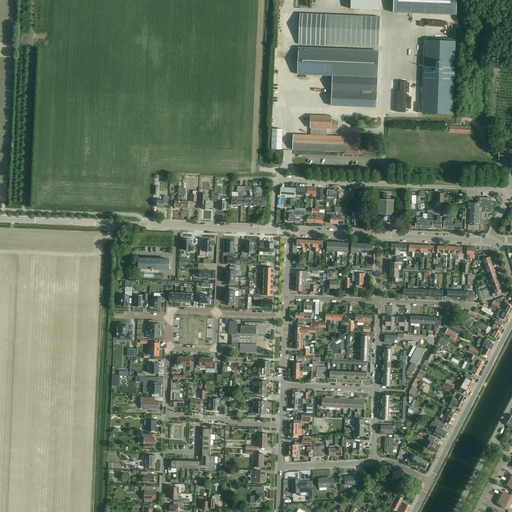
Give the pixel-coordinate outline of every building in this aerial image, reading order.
[(381,10),(380,0),(350,0),(350,9),(381,10)] [(393,0),(393,12),(411,13),(456,15),(456,0),(393,0)] [(380,16),(328,14),(300,13),(299,44),(379,47),(380,16)] [(455,41),(455,38),(426,37),(425,40),(423,113),(452,114),(455,41)] [(297,74),(330,75),(330,78),(332,78),(331,105),(376,107),(377,92),(379,52),(298,49),(297,74)] [(307,93),(321,93),(321,86),(313,86),(313,84),(307,84),(307,93)] [(360,154),(361,135),(345,134),(345,136),(326,136),(327,128),(331,129),(331,128),(338,129),(339,121),(335,121),(335,120),(332,120),(332,116),(310,115),(310,128),(311,128),(310,135),(293,134),(293,149),(345,151),(345,154),(360,154)] [(281,149),(282,129),(272,129),(271,149),(281,149)] [(511,159),(511,151),(511,149),(501,148),(500,151),(499,151),(499,159),(511,159)] [(237,204),(240,205),(241,186),(237,186),(237,192),(232,192),(232,196),(231,205),(237,205),(237,204)] [(241,186),(240,205),(243,205),(243,206),(249,206),(249,196),(243,196),(243,193),(244,192),(245,186),(241,186)] [(249,196),(249,206),(254,206),(255,205),(257,205),(258,187),(254,187),(254,193),(255,193),(255,197),(249,196)] [(258,187),(257,205),(260,205),(260,206),(266,207),(266,197),(260,197),(261,193),(262,193),(262,187),(258,187)] [(295,196),(296,188),(281,187),(280,196),(295,196)] [(317,196),(324,197),(325,189),(317,189),(317,196)] [(327,195),(327,197),(337,198),(337,190),(327,189),(327,195)] [(202,204),(202,209),(209,209),(209,201),(209,198),(207,198),(207,194),(200,194),(199,204),(202,204)] [(392,219),(393,200),(391,199),(391,198),(390,198),(390,194),(384,194),(383,199),(380,199),(379,218),(382,218),(382,219),(386,220),(389,220),(389,219),(392,219)] [(214,195),(214,201),(217,201),(219,201),(219,210),(226,210),(226,206),(229,207),(230,198),(221,197),(221,195),(217,195),(214,195)] [(464,223),(464,230),(480,230),(481,211),(484,211),(493,211),(494,203),(491,203),(491,201),(491,199),(491,198),(479,197),(479,202),(477,202),(477,203),(465,203),(465,212),(468,212),(468,223),(464,223)] [(307,222),(315,223),(315,209),(312,208),(312,213),(312,216),(307,216),(307,222)] [(284,221),(288,221),(294,222),(294,213),(295,211),(295,210),(289,209),(289,211),(285,211),(284,221)] [(325,213),(318,213),(319,209),(315,209),(315,223),(322,223),(323,217),(325,217),(325,213)] [(326,211),(326,220),(330,220),(330,223),(337,224),(338,209),(335,209),(335,212),(326,211)] [(294,213),(294,222),(300,222),(300,220),(304,220),(304,217),(304,211),(295,211),(294,213)] [(420,227),(426,228),(427,216),(423,216),(423,217),(416,217),(415,227),(420,227)] [(436,218),(431,217),(431,216),(427,216),(426,228),(432,228),(432,227),(441,228),(442,216),(436,216),(436,218)] [(461,229),(461,223),(459,223),(459,221),(453,220),(453,219),(444,218),(444,228),(461,229)] [(192,238),(183,238),(183,248),(187,249),(187,250),(195,250),(195,244),(191,244),(192,238)] [(300,250),(303,251),(304,239),(297,239),(297,240),(293,240),(293,252),(296,252),(297,246),(301,246),(301,247),(300,247),(300,250)] [(213,240),(205,240),(205,247),(201,246),(200,256),(205,256),(205,251),(213,252),(213,240)] [(250,241),(246,241),(246,248),(242,248),(242,256),(246,256),(246,253),(254,253),(254,242),(250,242),(250,241)] [(260,243),(260,252),(273,252),(274,248),(274,243),(260,243)] [(396,256),(396,259),(400,259),(400,256),(400,253),(400,251),(400,244),(392,244),(391,256),(396,256)] [(479,262),(483,260),(485,266),(492,263),(489,257),(486,258),(485,255),(482,256),(482,255),(479,256),(478,259),(479,262)] [(138,264),(138,267),(138,268),(140,268),(140,272),(139,272),(138,277),(142,277),(155,278),(161,278),(161,274),(158,273),(158,269),(169,270),(169,269),(170,259),(139,258),(139,262),(138,262),(138,264)] [(391,261),(391,269),(399,269),(399,262),(403,262),(403,259),(400,259),(396,259),(396,262),(391,261)] [(205,263),(198,263),(198,270),(200,270),(200,278),(210,278),(211,270),(204,270),(205,263)] [(484,272),(494,269),(492,263),(485,266),(486,269),(483,270),(484,272)] [(225,276),(236,276),(236,270),(236,267),(229,267),(229,270),(226,270),(226,273),(225,276)] [(398,278),(398,277),(399,269),(391,269),(390,276),(393,277),(393,281),(398,281),(403,281),(403,278),(398,278)] [(354,273),(352,273),(352,281),(355,281),(355,284),(363,285),(363,278),(365,278),(365,273),(363,273),(364,270),(354,270),(354,273)] [(338,289),(339,281),(334,281),(334,273),(328,273),(327,281),(330,281),(330,288),(338,289)] [(487,282),(497,279),(495,274),(489,276),(490,279),(487,280),(487,282)] [(236,282),(236,276),(225,276),(225,279),(225,282),(229,282),(229,286),(235,286),(235,282),(236,282)] [(121,295),(121,306),(128,306),(129,295),(132,296),(133,280),(126,280),(126,287),(125,295),(121,295)] [(499,284),(492,287),(495,292),(492,293),(493,296),(499,294),(498,292),(501,291),(499,284)] [(225,296),(235,296),(235,290),(235,287),(229,287),(228,290),(225,290),(225,293),(225,296)] [(166,292),(166,297),(169,297),(169,301),(175,302),(175,292),(166,292)] [(135,295),(135,307),(143,307),(143,300),(147,300),(148,293),(143,293),(143,295),(135,295)] [(149,299),(149,305),(153,305),(153,307),(161,308),(161,301),(165,301),(165,293),(161,293),(161,296),(154,296),(154,300),(149,299)] [(186,293),(185,302),(191,302),(191,300),(194,300),(194,293),(186,293)] [(196,293),(196,300),(199,301),(199,303),(210,303),(210,295),(199,295),(199,293),(196,293)] [(235,302),(235,296),(225,296),(224,299),(225,299),(224,302),(228,302),(228,306),(234,306),(234,302),(235,302)] [(261,300),(261,308),(272,308),(272,300),(261,300)] [(505,302),(502,310),(510,314),(511,309),(511,307),(509,306),(510,305),(505,302)] [(304,312),(303,323),(306,323),(306,322),(309,322),(309,318),(312,319),(312,310),(304,310),(304,312)] [(506,320),(510,314),(502,310),(500,313),(501,313),(500,314),(501,315),(500,317),(506,320)] [(296,312),(295,318),(298,318),(298,323),(297,323),(297,326),(303,327),(303,323),(304,312),(296,312)] [(333,325),(333,323),(334,314),(325,313),(325,320),(330,320),(330,324),(333,325)] [(342,314),(334,314),(333,323),(335,323),(335,320),(342,321),(342,314)] [(358,323),(363,323),(364,315),(356,314),(355,320),(358,320),(358,323)] [(369,321),(371,321),(372,315),(364,315),(363,323),(369,323),(369,321)] [(385,320),(385,326),(391,326),(391,331),(395,331),(395,319),(392,319),(392,315),(386,315),(385,316),(385,320)] [(399,316),(399,326),(404,327),(404,331),(408,331),(409,320),(405,320),(405,316),(399,316)] [(429,317),(428,331),(431,331),(431,324),(435,324),(434,327),(439,328),(439,320),(435,320),(435,317),(429,317)] [(485,320),(483,323),(488,326),(492,328),(500,332),(503,326),(501,325),(502,323),(496,319),(494,324),(493,324),(485,320)] [(149,320),(149,324),(151,324),(150,329),(160,330),(160,324),(155,324),(155,321),(149,320)] [(237,331),(237,322),(230,321),(229,334),(232,334),(231,345),(222,344),(221,353),(230,353),(230,351),(240,352),(256,353),(257,335),(241,334),(241,331),(237,331)] [(241,326),(241,331),(241,334),(257,335),(265,335),(266,323),(245,322),(245,326),(241,326)] [(448,329),(456,333),(459,326),(452,322),(448,329)] [(120,326),(117,326),(116,338),(121,338),(121,340),(132,341),(132,339),(132,333),(127,333),(127,330),(127,324),(122,324),(120,324),(120,326)] [(295,326),(295,340),(303,341),(303,333),(309,333),(309,328),(309,327),(303,327),(295,326)] [(448,329),(448,328),(445,333),(455,338),(457,333),(456,333),(448,329)] [(492,328),(488,335),(491,337),(492,336),(497,338),(500,332),(492,328)] [(148,335),(148,338),(154,339),(155,336),(160,336),(160,330),(150,329),(150,335),(148,335)] [(385,335),(384,343),(394,343),(395,340),(397,340),(398,338),(404,338),(404,333),(398,333),(398,335),(385,335)] [(448,340),(441,337),(438,343),(445,346),(448,340)] [(480,338),(477,343),(482,346),(485,348),(491,351),(494,343),(486,338),(485,341),(480,338)] [(303,341),(295,340),(294,348),(303,349),(303,341)] [(159,357),(160,344),(151,343),(150,352),(151,352),(151,356),(159,357)] [(439,348),(435,346),(431,353),(435,355),(439,348)] [(470,346),(468,350),(477,355),(479,351),(476,350),(476,349),(470,346)] [(482,350),(480,353),(487,357),(491,351),(485,348),(482,346),(481,349),(482,350)] [(127,356),(135,357),(135,349),(128,349),(127,356)] [(472,354),(470,358),(473,360),(471,363),(472,364),(474,365),(476,366),(481,369),(484,362),(481,361),(482,359),(472,354)] [(184,366),(184,356),(178,356),(178,361),(174,361),(174,367),(177,367),(178,365),(184,366)] [(190,357),(184,356),(184,366),(190,366),(190,371),(194,371),(194,361),(190,361),(190,357)] [(206,369),(206,357),(200,357),(200,362),(196,361),(196,368),(206,369)] [(212,357),(206,357),(206,369),(215,369),(215,362),(212,362),(212,357)] [(149,359),(148,363),(151,363),(150,374),(158,374),(159,363),(155,363),(155,359),(149,359)] [(313,367),(312,371),(316,371),(316,375),(316,376),(317,376),(317,378),(326,378),(326,367),(318,366),(318,361),(313,361),(313,367)] [(294,362),(294,370),(302,371),(303,371),(312,371),(313,367),(303,366),(303,363),(300,363),(300,362),(294,362)] [(468,364),(465,370),(470,372),(474,375),(475,373),(478,375),(481,369),(476,366),(474,365),(472,364),(471,363),(469,362),(468,364)] [(302,371),(294,370),(293,379),(299,379),(299,376),(302,376),(303,371),(302,371)] [(465,375),(461,381),(464,382),(472,387),(475,381),(471,378),(472,376),(466,373),(465,375)] [(418,375),(416,378),(431,385),(432,383),(418,375)] [(420,380),(417,386),(423,390),(427,384),(420,380)] [(144,382),(143,393),(147,393),(154,393),(155,394),(157,394),(158,393),(160,394),(160,385),(159,385),(159,382),(150,382),(147,382),(146,382),(144,382)] [(460,388),(459,391),(466,394),(467,392),(469,393),(472,387),(464,382),(460,388)] [(409,393),(415,396),(418,389),(412,386),(409,393)] [(184,407),(184,402),(184,400),(184,399),(183,398),(182,398),(181,397),(180,397),(180,389),(171,389),(170,398),(174,399),(173,407),(184,407)] [(457,397),(456,398),(464,402),(467,397),(459,393),(457,397)] [(144,401),(144,410),(151,410),(151,412),(157,412),(157,410),(159,410),(159,405),(159,401),(147,401),(147,397),(141,397),(141,401),(144,401)] [(451,403),(450,405),(454,407),(455,405),(461,408),(464,402),(456,398),(453,397),(451,402),(451,403)] [(213,411),(213,410),(216,410),(216,405),(220,405),(220,398),(216,398),(216,399),(213,399),(213,398),(209,398),(208,410),(213,411)] [(303,398),(301,398),(293,398),(292,404),(292,408),(298,408),(298,404),(300,404),(300,405),(303,405),(303,398)] [(190,399),(190,407),(201,408),(201,400),(190,399)] [(452,409),(453,407),(454,407),(450,405),(449,407),(451,408),(450,410),(447,409),(445,414),(448,416),(454,419),(457,414),(453,412),(454,410),(452,409)] [(266,414),(266,407),(258,407),(252,407),(252,413),(248,413),(248,416),(256,416),(256,414),(266,414)] [(443,426),(445,424),(446,425),(447,423),(452,425),(454,419),(448,416),(445,414),(441,422),(435,419),(434,421),(443,426)] [(145,415),(144,419),(148,419),(147,420),(145,420),(144,425),(147,425),(147,430),(155,431),(156,424),(157,424),(157,420),(151,420),(152,415),(145,415)] [(359,438),(360,436),(363,436),(364,424),(363,424),(363,420),(357,419),(357,432),(355,432),(354,438),(359,438)] [(291,422),(290,428),(301,429),(302,423),(300,423),(301,420),(294,420),(294,422),(291,422)] [(442,429),(443,426),(432,421),(430,424),(434,426),(432,432),(444,438),(447,432),(442,429)] [(249,428),(249,433),(255,433),(255,437),(257,437),(256,440),(259,440),(267,440),(267,433),(262,433),(262,429),(249,428)] [(302,429),(301,429),(290,428),(290,436),(299,437),(299,435),(302,435),(302,429)] [(154,451),(158,452),(158,447),(156,447),(156,442),(155,442),(155,438),(152,438),(152,435),(153,435),(153,434),(142,434),(142,437),(144,438),(144,446),(150,447),(150,448),(154,448),(154,451)] [(436,453),(440,446),(433,442),(435,438),(430,435),(428,439),(430,440),(428,443),(430,444),(428,448),(436,453)] [(393,453),(393,439),(386,438),(385,453),(393,453)] [(363,443),(356,442),(355,442),(355,439),(349,439),(349,442),(353,442),(353,454),(356,454),(363,454),(363,443)] [(290,450),(297,450),(301,450),(301,444),(298,444),(299,442),(295,442),(295,444),(290,444),(290,450)] [(314,456),(325,456),(325,446),(324,446),(324,445),(324,444),(320,444),(320,445),(320,446),(316,446),(316,443),(312,443),(312,445),(312,447),(311,450),(314,449),(314,456)] [(297,450),(290,450),(289,456),(294,456),(294,459),(298,459),(298,455),(297,455),(297,450)] [(255,466),(264,467),(264,454),(255,453),(255,466)] [(425,468),(428,462),(415,456),(412,454),(410,458),(413,460),(412,462),(425,468)] [(143,459),(143,467),(154,467),(154,460),(155,460),(155,455),(146,455),(146,459),(143,459)] [(177,468),(177,460),(171,460),(171,461),(168,461),(168,470),(176,471),(177,468)] [(206,463),(206,465),(206,471),(214,471),(214,464),(206,463)] [(265,482),(266,474),(260,474),(260,471),(252,470),(251,481),(265,482)] [(148,472),(141,471),(141,474),(144,475),(143,482),(154,483),(155,475),(148,475),(148,472)] [(356,485),(360,485),(359,478),(356,478),(356,476),(345,477),(345,484),(356,484),(356,485)] [(330,488),(335,488),(334,479),(330,479),(330,477),(325,477),(325,478),(319,478),(319,487),(330,487),(330,488)] [(299,479),(292,479),(293,493),(300,493),(309,492),(309,496),(309,501),(313,501),(312,481),(299,481),(299,479)] [(170,487),(170,493),(178,493),(181,493),(181,490),(181,484),(175,484),(175,487),(170,487)] [(144,501),(156,501),(156,490),(151,490),(151,487),(152,487),(152,486),(142,486),(142,490),(145,490),(144,501)] [(264,487),(257,486),(253,486),(253,490),(257,490),(256,496),(251,496),(251,503),(256,503),(256,501),(265,501),(265,493),(264,493),(264,487)] [(501,491),(498,496),(511,503),(511,501),(511,495),(507,493),(507,494),(501,491)] [(174,502),(175,502),(183,502),(190,502),(190,499),(182,499),(182,497),(178,497),(178,493),(170,493),(170,499),(174,499),(174,502)] [(208,508),(209,508),(214,508),(215,502),(219,502),(219,495),(215,494),(215,496),(212,496),(212,499),(209,499),(209,501),(208,508)] [(396,495),(390,507),(397,510),(398,511),(403,501),(402,501),(403,498),(396,495)] [(209,510),(209,508),(208,508),(209,501),(209,499),(209,497),(199,496),(198,503),(203,504),(202,510),(209,510)] [(508,509),(511,503),(498,496),(495,502),(501,505),(501,506),(508,509)] [(403,501),(398,511),(400,511),(407,511),(410,506),(405,504),(406,503),(403,501)] [(183,502),(175,502),(175,505),(170,505),(169,511),(179,511),(179,507),(182,507),(182,505),(183,505),(183,506),(183,502)]
